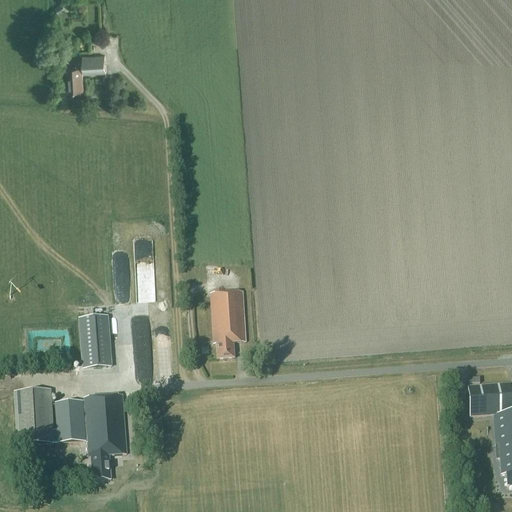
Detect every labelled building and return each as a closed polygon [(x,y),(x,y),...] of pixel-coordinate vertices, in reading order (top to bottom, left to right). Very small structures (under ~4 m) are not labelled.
[(104,72),(103,55),(84,56),(85,73),(104,72)] [(83,91),(81,67),(81,64),(77,64),(77,67),(67,68),(68,80),(70,79),(71,92),(83,91)] [(255,343),(251,292),(210,295),(213,345),(217,345),(217,360),(234,359),(233,344),(255,343)] [(112,369),(108,318),(78,320),(82,371),(112,369)] [(470,388),(468,388),(470,418),(493,417),(497,459),(499,459),(500,464),(501,476),(506,476),(507,489),(511,488),(511,386),(511,385),(470,388)] [(56,404),(58,430),(52,431),(50,391),(15,393),(18,446),(59,444),(87,442),(88,459),(91,459),(92,474),(109,473),(108,457),(126,456),(122,396),(84,399),(84,402),(56,404)]
